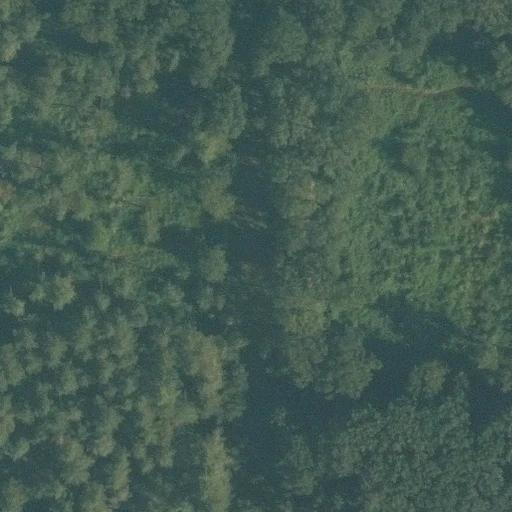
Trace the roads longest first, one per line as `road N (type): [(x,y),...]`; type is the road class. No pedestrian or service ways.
road 1 (track): [(314,0),(352,405),(354,511)]
road 2 (track): [(319,49),(511,102)]
road 3 (track): [(355,471),(505,511)]
